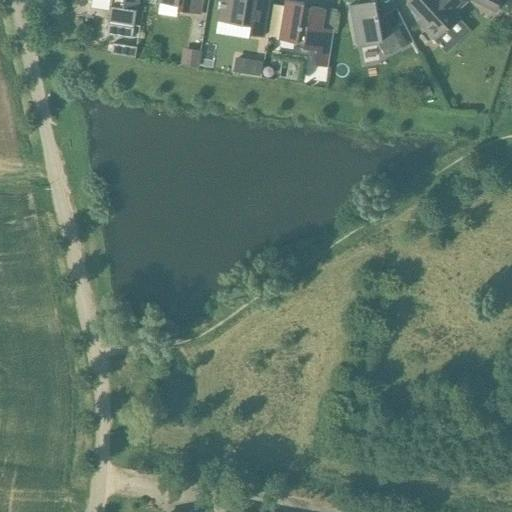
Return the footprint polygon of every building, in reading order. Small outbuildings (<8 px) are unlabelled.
[(112,0),(112,6),(111,6),(110,10),(108,22),(109,22),(109,23),(109,24),(107,34),(132,38),(134,27),(138,0),(112,0)] [(159,0),(159,3),(178,6),(178,10),(201,14),(202,0),(159,0)] [(270,0),(221,0),(218,21),(251,26),(250,34),(264,37),(270,0)] [(467,3),(463,0),(412,0),(408,5),(422,20),(420,22),(437,39),(460,17),(456,13),(467,3)] [(501,0),(471,0),(496,12),(501,0)] [(328,68),(334,30),(322,28),(325,10),(310,7),(310,10),(303,9),(304,4),(286,1),(280,40),(297,43),(296,47),(317,51),(314,66),(328,68)] [(379,18),(375,1),(349,6),(357,45),(377,42),(384,56),(401,48),(414,42),(406,27),(397,9),(384,16),(385,17),(379,18)] [(137,47),(113,44),(112,53),(135,57),(137,47)] [(181,64),(199,67),(201,51),(183,48),(181,64)] [(237,72),(260,76),(262,62),(240,58),(237,72)]
